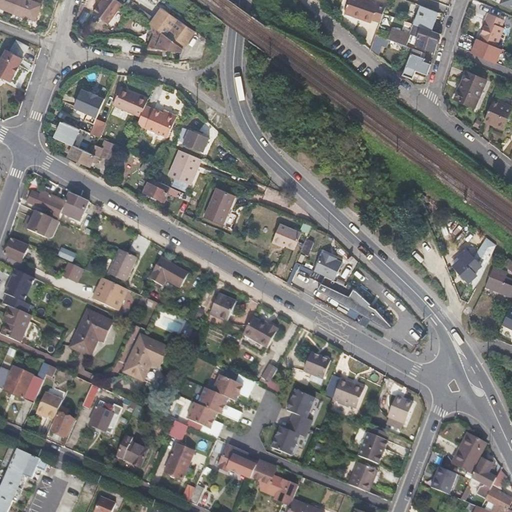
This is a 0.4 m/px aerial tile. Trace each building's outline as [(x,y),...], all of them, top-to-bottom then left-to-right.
[(13,12),(17,0),(0,0),(0,5),(6,8),(5,9),(13,12)] [(35,20),(42,4),(31,0),(17,0),(13,12),(19,15),(21,14),(35,20)] [(107,23),(121,3),(117,0),(100,0),(92,12),(107,23)] [(383,14),(386,6),(368,0),(348,0),(343,13),(370,23),(372,18),(380,21),(383,14)] [(511,0),(495,0),(496,1),(500,3),(511,8),(511,0)] [(180,21),(160,6),(156,11),(148,23),(151,33),(145,46),(181,53),(182,49),(194,30),(180,21)] [(430,31),(436,13),(422,7),(415,25),(430,31)] [(496,46),(503,28),(501,27),(504,20),(488,13),(484,23),(486,24),(480,39),(496,46)] [(430,31),(415,25),(383,14),(380,21),(375,35),(388,41),(405,46),(411,48),(412,44),(434,51),(440,34),(430,31)] [(386,46),(388,41),(375,35),(369,49),(377,55),(381,45),(386,47),(386,46)] [(21,59),(29,46),(18,40),(10,52),(6,50),(0,61),(0,75),(10,81),(23,60),(21,59)] [(404,50),(405,46),(388,41),(386,46),(403,52),(404,50)] [(431,64),(419,60),(421,57),(416,55),(417,51),(411,48),(405,46),(404,50),(410,53),(403,75),(413,78),(415,71),(427,74),(428,70),(429,70),(431,64)] [(467,74),(457,97),(456,101),(474,109),(476,106),(486,81),(467,74)] [(79,88),(72,106),(72,107),(86,112),(83,119),(92,123),(93,121),(103,97),(87,90),(86,91),(79,88)] [(138,116),(142,107),(145,98),(129,91),(128,93),(117,88),(111,105),(138,116)] [(503,131),(511,110),(511,108),(493,100),(483,123),(494,127),(503,131)] [(165,137),(173,119),(150,110),(142,128),(165,137)] [(97,136),(102,125),(93,121),(92,123),(88,132),(97,136)] [(71,145),(79,129),(62,122),(55,138),(64,142),(71,145)] [(201,152),(206,137),(187,129),(181,144),(201,152)] [(112,160),(118,145),(103,139),(101,146),(94,143),(89,153),(71,145),(64,142),(61,150),(68,153),(67,156),(88,166),(90,161),(95,162),(99,154),(112,160)] [(193,177),(201,159),(179,150),(171,168),(193,177)] [(149,173),(153,163),(155,161),(154,161),(147,157),(141,170),(149,173)] [(193,177),(171,168),(168,176),(189,185),(193,177)] [(162,201),(166,192),(146,182),(142,191),(162,201)] [(224,224),(234,195),(215,188),(205,218),(224,224)] [(59,213),(64,202),(39,191),(38,195),(32,192),(28,202),(51,212),(48,218),(55,221),(59,213)] [(83,211),(87,201),(68,192),(64,202),(59,213),(79,221),(82,214),(80,213),(81,210),(83,211)] [(188,204),(191,198),(183,194),(182,195),(175,192),(172,197),(188,204)] [(51,236),(58,222),(55,221),(48,218),(35,211),(27,230),(44,238),(46,233),(51,236)] [(294,248),(299,234),(278,225),(271,242),(285,248),(286,246),(294,248)] [(20,262),(27,248),(11,240),(4,255),(20,262)] [(303,240),(304,251),(312,251),(312,240),(303,240)] [(74,253),(60,248),(57,255),(71,261),(74,253)] [(124,282),(135,259),(116,251),(106,274),(124,282)] [(478,258),(481,259),(488,262),(491,255),(480,251),(478,258)] [(334,281),(341,263),(335,261),(336,259),(322,253),(313,272),(323,277),(334,281)] [(483,273),(475,265),(476,263),(467,254),(454,267),(469,282),(468,285),(473,289),(483,273)] [(179,288),(187,274),(159,259),(158,259),(147,278),(161,286),(164,280),(179,288)] [(61,274),(75,281),(79,282),(85,269),(67,261),(61,274)] [(511,286),(503,283),(507,273),(492,267),(490,276),(486,287),(507,296),(511,286)] [(117,310),(127,288),(103,277),(93,299),(117,310)] [(370,305),(346,285),(345,286),(334,281),(323,277),(315,290),(360,316),(368,321),(381,329),(385,329),(388,329),(389,328),(374,310),(373,311),(367,307),(370,305)] [(50,294),(53,287),(40,280),(36,288),(50,294)] [(209,313),(222,319),(226,321),(235,301),(218,294),(209,313)] [(511,331),(511,306),(510,305),(501,326),(511,331)] [(3,323),(0,331),(0,335),(17,343),(18,341),(30,317),(8,307),(1,322),(3,323)] [(103,341),(112,322),(87,310),(70,346),(89,356),(97,339),(103,341)] [(363,329),(368,321),(360,316),(355,324),(363,329)] [(252,318),(244,329),(241,333),(264,348),(269,341),(276,330),(268,324),(266,327),(252,318)] [(151,383),(167,347),(140,335),(124,371),(151,383)] [(331,361),(311,353),(308,359),(304,371),(323,379),(331,361)] [(45,374),(49,365),(44,363),(39,373),(45,374)] [(277,368),(269,363),(266,369),(275,372),(277,368)] [(51,377),(54,368),(49,365),(45,374),(51,377)] [(267,386),(275,372),(266,369),(262,376),(258,382),(267,386)] [(34,384),(9,373),(7,377),(0,374),(0,389),(33,403),(40,386),(34,384)] [(40,386),(44,378),(45,374),(39,373),(34,384),(40,386)] [(249,395),(255,381),(239,373),(235,382),(219,374),(212,390),(228,398),(235,401),(240,391),(249,395)] [(355,412),(363,392),(340,382),(332,402),(355,412)] [(86,407),(96,386),(90,384),(80,405),(86,407)] [(241,413),(225,405),(228,398),(212,390),(205,387),(197,403),(217,412),(237,421),(241,413)] [(307,419),(315,398),(296,390),(287,411),(297,415),(294,423),(309,429),(312,421),(307,419)] [(53,418),(61,400),(43,393),(35,413),(41,416),(45,418),(46,415),(53,418)] [(400,432),(402,426),(404,427),(411,407),(394,400),(386,420),(387,421),(385,427),(400,432)] [(212,424),(217,412),(197,403),(194,401),(186,418),(201,425),(199,432),(215,439),(221,427),(212,424)] [(110,434),(121,407),(112,404),(111,407),(104,404),(102,409),(95,407),(88,425),(110,434)] [(65,438),(73,420),(67,417),(69,411),(61,408),(51,432),(65,438)] [(178,437),(183,424),(173,420),(167,433),(178,437)] [(291,456),(299,436),(305,438),(309,429),(294,423),(290,431),(280,427),(271,448),(291,456)] [(378,461),(387,438),(389,433),(369,425),(367,431),(358,453),(378,461)] [(500,447),(504,444),(497,430),(492,433),(500,447)] [(477,459),(485,443),(469,435),(467,433),(451,463),(473,474),(480,460),(477,459)] [(140,466),(147,450),(128,443),(130,438),(125,435),(116,456),(140,466)] [(181,480),(192,452),(175,445),(163,472),(181,480)] [(10,464),(17,449),(10,446),(3,462),(6,463),(10,464)] [(250,478),(256,462),(245,457),(247,452),(233,447),(231,452),(224,450),(217,467),(226,471),(227,469),(250,479),(250,478)] [(17,503),(21,495),(28,478),(32,480),(36,469),(44,472),(48,463),(17,449),(10,464),(9,468),(0,488),(0,511),(7,511),(12,501),(17,503)] [(492,464),(492,463),(481,457),(480,460),(473,474),(471,477),(484,484),(491,488),(496,478),(492,476),(487,473),(492,464)] [(373,477),(377,467),(358,460),(349,483),(368,490),(373,477)] [(260,491),(265,493),(277,498),(276,501),(289,506),(292,500),(297,487),(272,477),(275,469),(256,461),(256,462),(250,478),(258,481),(260,491)] [(496,467),(492,464),(487,473),(492,476),(496,467)] [(449,489),(454,478),(456,473),(440,466),(432,486),(448,493),(449,489)] [(506,497),(495,491),(496,488),(500,489),(505,479),(501,470),(496,478),(491,488),(486,498),(485,498),(494,503),(491,511),(493,511),(503,511),(506,508),(508,509),(509,508),(511,500),(511,496),(507,494),(506,497)] [(460,498),(467,485),(468,484),(454,478),(449,489),(448,493),(460,498)] [(91,495),(96,484),(87,480),(83,491),(91,495)] [(491,488),(484,484),(483,486),(479,487),(476,493),(486,498),(491,488)] [(195,505),(203,489),(195,485),(194,489),(188,502),(195,505)] [(188,502),(194,489),(186,486),(181,499),(188,502)] [(111,511),(114,504),(99,497),(93,511),(111,511)] [(320,511),(292,500),(289,506),(286,511),(320,511)]
